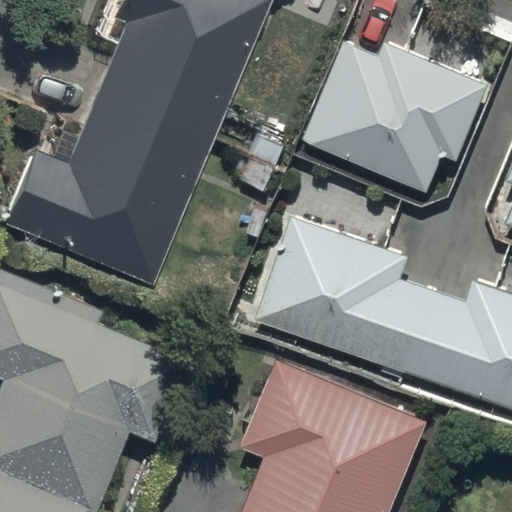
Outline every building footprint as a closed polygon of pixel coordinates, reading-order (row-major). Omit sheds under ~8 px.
[(273,0),(120,0),(112,20),(127,26),(69,167),(34,153),(3,228),(154,290),(273,0)] [(344,42),(302,141),(426,193),(442,156),(457,162),(489,87),(384,42),(378,56),(344,42)] [(294,215),(256,321),(511,410),(511,290),(472,277),(464,301),(401,279),(409,256),(294,215)] [(0,511),(94,511),(125,434),(152,445),(185,362),(99,328),(105,314),(0,272),(0,511)] [(388,511),(424,425),(276,364),(241,450),(263,459),(240,511),(388,511)]
